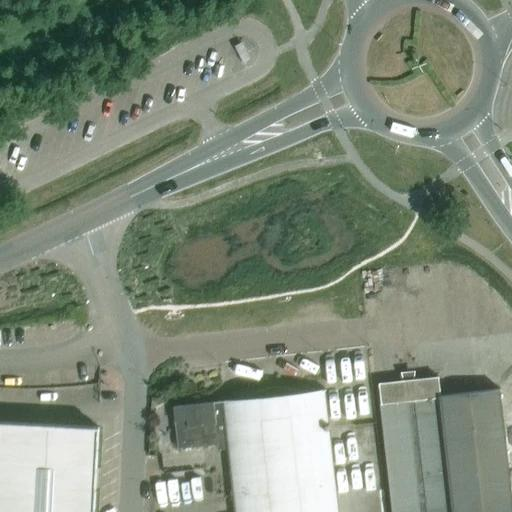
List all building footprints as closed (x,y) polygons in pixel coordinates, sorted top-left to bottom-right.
[(446,288),(447,273),(422,271),(420,286),(446,288)] [(393,274),(393,286),(413,285),(413,273),(393,274)] [(473,291),(486,305),(496,296),(483,282),(473,291)] [(511,511),(511,497),(500,389),(441,396),(439,378),(414,380),(413,376),(403,377),(404,381),(379,384),(392,511),(511,511)] [(338,511),(325,391),(326,391),(326,390),(173,407),(178,449),(217,445),(218,450),(228,449),(234,511),(338,511)] [(0,511),(91,511),(96,429),(79,428),(71,427),(0,423),(0,511)]
